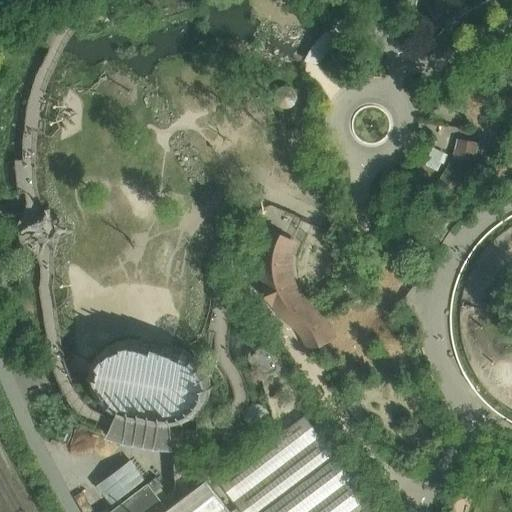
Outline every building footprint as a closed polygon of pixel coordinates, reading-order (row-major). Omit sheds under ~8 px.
[(307,55),(305,62),(306,62),(312,63),(319,65),(320,65),(323,59),(328,53),(332,50),(336,47),(339,44),(336,40),(333,35),(329,31),(328,30),(319,38),(313,47),(307,55)] [(288,85),(281,87),(276,91),(274,98),(277,105),(283,109),(290,109),(296,106),(299,100),(298,93),(294,87),(288,85)] [(478,146),(460,144),(459,150),(458,154),(456,159),(454,164),(452,169),(449,173),(447,178),(444,182),(440,186),(455,197),(459,192),(462,187),(466,181),(469,176),(471,170),(473,164),(475,158),(477,152),(478,146)] [(287,256),(289,248),(292,241),(269,230),(265,241),(262,252),(261,264),(261,274),(264,287),(269,298),(275,308),(281,314),(285,319),(291,323),(295,326),(297,328),(299,331),(301,333),(303,335),(304,338),(306,341),(307,343),(308,346),(323,342),(332,339),(330,335),(329,330),(327,326),(324,322),(323,320),(314,310),(307,304),(303,301),(302,300),(300,299),(295,293),(291,286),(288,279),(286,271),(286,264),(287,256)] [(200,403),(203,390),(200,379),(194,370),(187,363),(177,356),(171,354),(165,353),(155,351),(145,349),(135,347),(124,346),(112,349),(102,354),(94,361),(86,371),(85,382),(87,393),(93,403),(101,411),(110,417),(108,423),(105,428),(100,439),(117,444),(148,450),(166,451),(165,437),(165,429),(164,427),(185,419),(194,412),(200,403)] [(356,401),(348,407),(363,427),(371,420),(356,401)] [(307,415),(220,481),(243,511),(379,511),(368,497),(378,490),(371,481),(347,449),(341,453),(338,456),(330,446),(334,443),(339,439),(335,432),(332,428),(322,436),(307,415)] [(113,504),(145,480),(130,460),(98,485),(113,504)] [(149,482),(110,511),(231,511),(209,483),(206,479),(191,490),(183,496),(176,501),(167,507),(149,482)]
